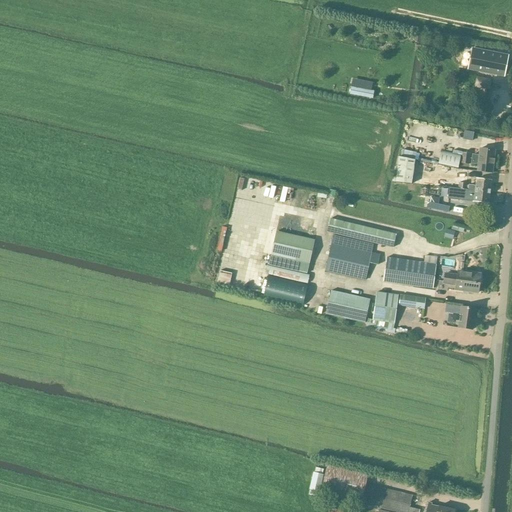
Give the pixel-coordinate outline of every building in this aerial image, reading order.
[(508,56),(476,50),(472,71),(504,77),(508,56)] [(458,51),(456,61),(466,63),(468,53),(458,51)] [(488,91),(490,82),(477,79),(475,88),(488,91)] [(357,88),(356,95),(377,100),(379,92),(357,88)] [(472,155),(471,164),(476,164),(478,163),(477,171),(492,173),(495,150),(480,149),(479,157),(477,155),(472,155)] [(461,154),(441,150),(438,164),(458,168),(461,154)] [(469,164),(470,153),(462,152),(461,163),(469,164)] [(399,157),(395,182),(412,185),(415,160),(399,157)] [(468,189),(490,192),(491,181),(476,179),(475,187),(473,186),(469,185),(468,189)] [(489,203),(490,192),(468,189),(468,194),(472,194),(475,194),(474,201),(489,203)] [(429,203),(428,208),(441,210),(449,212),(449,207),(440,205),(429,203)] [(393,247),(396,234),(330,219),(327,232),(393,247)] [(225,227),(218,249),(223,251),(230,229),(225,227)] [(446,229),(444,238),(452,240),(455,232),(446,229)] [(307,273),(314,240),(276,232),(268,265),(307,273)] [(331,244),(325,271),(365,280),(369,263),(377,265),(378,265),(380,255),(371,253),(373,244),(334,235),(331,244)] [(387,257),(383,281),(432,288),(433,289),(433,288),(436,265),(437,258),(425,256),(424,263),(387,257)] [(307,283),(309,275),(270,266),(269,274),(307,283)] [(445,274),(443,284),(456,285),(456,290),(477,293),(480,274),(458,271),(458,276),(445,274)] [(268,275),(263,297),(303,306),(308,284),(268,275)] [(365,323),(370,299),(331,291),(325,314),(365,323)] [(394,323),(398,295),(376,292),(372,320),(394,323)] [(424,309),(425,299),(400,295),(399,305),(424,309)] [(446,305),(445,312),(460,315),(461,307),(446,305)] [(472,330),(475,309),(461,307),(460,315),(458,328),(472,330)] [(327,466),(321,492),(361,502),(361,504),(395,511),(419,511),(420,510),(409,508),(412,496),(366,484),(368,475),(327,466)] [(313,472),(307,496),(317,498),(323,475),(313,472)]
